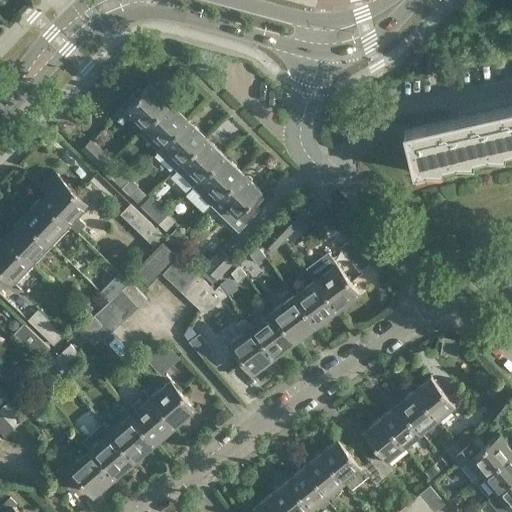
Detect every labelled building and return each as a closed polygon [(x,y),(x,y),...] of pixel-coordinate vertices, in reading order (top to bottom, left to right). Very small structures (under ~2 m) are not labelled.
[(159,90),(151,82),(137,97),(133,92),(113,114),(123,123),(131,114),(145,127),(170,101),(169,99),(171,94),(165,87),(159,90)] [(170,101),(145,127),(164,145),(189,119),(170,101)] [(511,104),(404,129),(414,171),(426,169),(427,168),(443,170),(443,164),(457,161),(475,162),(474,157),(489,154),(506,155),(506,150),(511,148),(511,104)] [(189,119),(164,145),(157,152),(175,170),(182,163),(207,136),(189,119)] [(207,136),(182,163),(199,179),(225,153),(207,136)] [(104,169),(113,160),(109,156),(110,155),(91,137),(81,148),(99,166),(100,166),(104,169)] [(219,197),(243,171),(225,153),(199,179),(192,187),(211,205),(219,197)] [(122,188),(123,187),(132,178),(113,160),(104,169),(114,180),(122,188)] [(78,232),(86,224),(79,217),(91,204),(55,170),(41,184),(48,190),(42,196),(72,224),(71,226),(78,232)] [(219,197),(211,205),(212,205),(240,231),(261,208),(258,204),(264,197),(262,191),(263,190),(243,171),(219,197)] [(123,187),(122,188),(129,194),(139,185),(132,178),(123,187)] [(159,223),(168,213),(158,203),(158,202),(150,195),(140,205),(159,223)] [(72,224),(42,196),(24,216),(54,244),(71,226),(72,224)] [(153,244),(163,234),(131,202),(121,213),(153,244)] [(271,231),(283,242),(303,220),(292,210),(271,231)] [(175,220),(168,213),(159,223),(170,233),(166,238),(174,245),(185,233),(174,222),(175,220)] [(24,216),(6,235),(35,263),(54,244),(24,216)] [(274,250),(283,242),(271,231),(263,240),(274,250)] [(35,263),(6,235),(0,241),(0,266),(16,283),(35,263)] [(162,241),(137,267),(150,279),(175,253),(162,241)] [(266,256),(258,245),(250,253),(257,263),(266,256)] [(206,267),(218,278),(218,279),(236,261),(221,247),(204,265),(206,267)] [(189,264),(180,255),(163,273),(172,281),(189,264)] [(337,307),(359,291),(331,255),(310,271),(315,278),(337,307)] [(180,289),(198,272),(189,264),(172,281),(180,289)] [(239,264),(231,272),(238,281),(247,275),(239,264)] [(218,278),(206,267),(202,272),(213,283),(218,278)] [(111,298),(129,280),(119,270),(113,277),(101,289),(111,298)] [(189,298),(206,281),(198,272),(180,289),(189,298)] [(337,307),(315,278),(294,294),(316,323),(337,307)] [(122,289),(138,307),(148,298),(131,281),(130,281),(122,289)] [(198,307),(215,289),(206,281),(189,298),(198,307)] [(221,283),(215,289),(198,307),(204,313),(229,294),(221,283)] [(129,315),(138,307),(122,289),(113,298),(129,315)] [(294,294),(273,309),(295,338),(316,323),(294,294)] [(77,302),(88,312),(94,306),(83,295),(77,302)] [(104,306),(120,324),(129,315),(113,298),(104,306)] [(94,315),(110,332),(120,324),(104,306),(94,315)] [(55,344),(65,334),(38,308),(28,319),(55,344)] [(273,309),(253,325),(252,325),(274,354),(295,338),(273,309)] [(86,322),(94,332),(96,330),(104,339),(110,332),(94,315),(86,322)] [(252,370),(274,354),(252,325),(253,325),(247,317),(237,324),(243,332),(230,341),(252,370)] [(41,357),(51,347),(25,322),(15,333),(41,357)] [(87,339),(94,332),(86,322),(78,329),(87,339)] [(200,332),(189,340),(204,357),(213,350),(200,332)] [(79,353),(71,343),(62,350),(70,360),(79,353)] [(154,349),(146,355),(161,372),(180,356),(172,347),(154,349)] [(60,370),(51,361),(43,368),(51,378),(60,370)] [(7,367),(0,373),(12,384),(18,377),(7,367)] [(414,388),(438,418),(455,404),(463,413),(472,406),(457,387),(448,395),(431,375),(414,388)] [(172,378),(151,397),(175,424),(195,406),(172,378)] [(438,418),(414,388),(397,402),(421,432),(438,418)] [(8,400),(16,409),(24,401),(16,392),(8,400)] [(151,397),(131,414),(155,441),(175,424),(151,397)] [(16,409),(8,400),(0,407),(0,409),(16,426),(24,419),(16,409)] [(421,432),(397,402),(380,416),(404,446),(421,432)] [(0,430),(5,436),(16,426),(0,409),(0,430)] [(155,441),(131,414),(111,431),(135,458),(155,441)] [(404,446),(380,416),(363,430),(379,450),(370,457),(385,476),(395,468),(387,459),(404,446)] [(115,475),(135,458),(111,431),(104,422),(84,440),(91,448),(115,475)] [(511,450),(511,449),(499,433),(486,443),(479,434),(462,448),(453,455),(461,465),(474,482),(477,480),(511,450)] [(385,476),(370,457),(361,465),(338,437),(321,451),(345,480),(350,487),(359,479),(362,480),(363,474),(366,471),(376,484),(385,476)] [(453,455),(462,448),(457,441),(448,449),(453,455)] [(115,475),(91,448),(70,466),(94,493),(115,475)] [(491,497),(497,491),(511,479),(511,450),(477,480),(491,497)] [(321,451),(304,465),(328,494),(345,480),(321,451)] [(431,477),(441,469),(435,462),(425,471),(431,477)] [(304,465),(287,478),(311,508),(328,494),(304,465)] [(306,511),(311,508),(287,478),(270,492),(286,511),(306,511)] [(511,511),(511,479),(497,491),(491,497),(489,498),(499,511),(511,511)] [(421,491),(436,510),(445,502),(430,484),(421,491)] [(423,511),(433,511),(436,510),(421,491),(412,498),(423,511)] [(286,511),(270,492),(253,506),(258,511),(286,511)] [(0,511),(21,511),(15,505),(18,503),(11,496),(2,506),(0,506),(0,511)] [(406,511),(423,511),(412,498),(402,507),(406,511)] [(457,508),(459,511),(471,511),(463,503),(457,508)]
